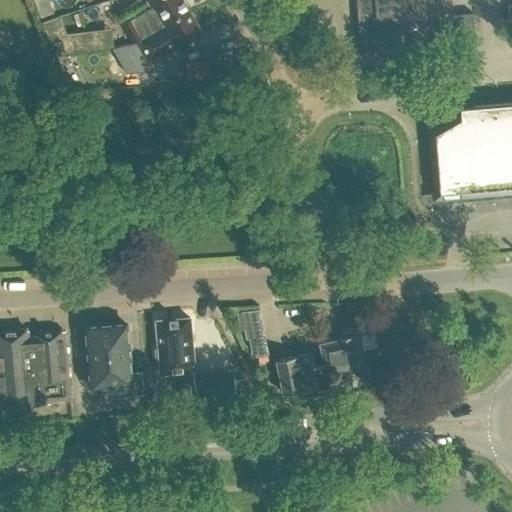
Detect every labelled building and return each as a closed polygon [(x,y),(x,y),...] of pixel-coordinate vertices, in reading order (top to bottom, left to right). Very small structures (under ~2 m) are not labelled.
[(54,12),(49,0),(44,0),(35,4),(41,18),(54,12)] [(132,42),(188,10),(182,0),(151,0),(154,5),(122,24),(132,42)] [(356,0),(360,47),(396,44),(475,37),(473,12),(426,16),(424,0),(356,0)] [(140,55),(147,67),(157,62),(154,58),(155,57),(177,44),(179,47),(202,34),(188,10),(132,42),(140,55)] [(157,62),(147,67),(142,59),(140,55),(132,42),(112,47),(126,72),(167,69),(158,55),(155,57),(154,58),(157,62)] [(184,60),(185,81),(209,80),(208,58),(184,60)] [(511,102),(460,107),(460,110),(428,128),(434,193),(511,186),(511,102)] [(268,354),(259,308),(236,311),(240,328),(243,327),(245,339),(248,338),(252,357),(268,354)] [(155,319),(159,372),(193,370),(189,317),(155,319)] [(86,326),(91,386),(130,383),(125,323),(86,326)] [(0,405),(33,403),(33,401),(69,398),(64,330),(34,333),(34,337),(28,337),(27,329),(0,331),(0,405)] [(311,352),(277,359),(283,394),(316,387),(317,390),(379,378),(380,379),(398,375),(395,360),(391,358),(377,360),(375,350),(379,349),(376,333),(360,336),(359,335),(358,335),(355,332),(344,334),(339,338),(338,339),(339,341),(320,344),(324,365),(314,367),(311,352)] [(232,375),(193,379),(192,371),(179,371),(181,398),(195,397),(195,402),(234,398),(232,375)]
